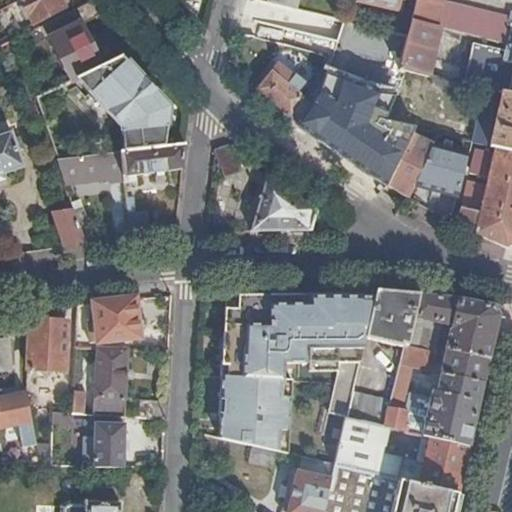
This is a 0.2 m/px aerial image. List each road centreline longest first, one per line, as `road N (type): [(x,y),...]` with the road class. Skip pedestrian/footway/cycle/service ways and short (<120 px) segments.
road 1 (residential): [(468,265),(382,226),(209,97)]
road 2 (residential): [(188,264),(468,265)]
road 3 (residential): [(175,511),(188,264)]
road 4 (residential): [(0,291),(188,264)]
road 5 (residential): [(188,264),(209,97)]
road 6 (residential): [(209,97),(130,0)]
